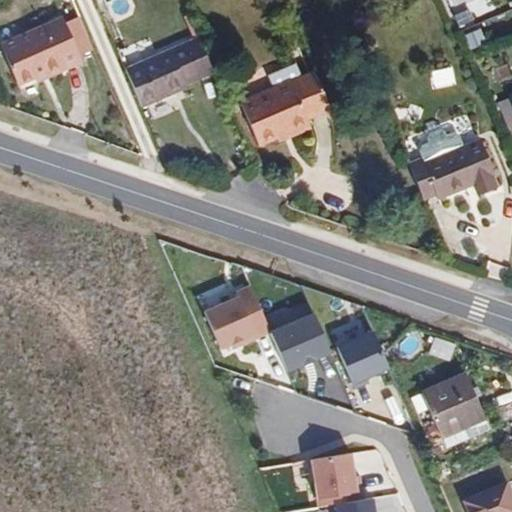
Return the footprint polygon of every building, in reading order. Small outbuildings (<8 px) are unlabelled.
[(71,28),(86,62),(100,57),(85,22),(71,28)] [(66,70),(69,76),(88,68),(86,62),(71,28),(69,23),(6,50),(23,88),(41,81),(66,70)] [(480,30),(463,36),(468,51),(485,45),(480,30)] [(196,92),(224,78),(210,46),(138,79),(152,113),(197,95),(196,92)] [(43,87),(69,76),(66,70),(41,81),(43,87)] [(318,77),(250,107),(267,146),(321,125),(319,121),(335,114),(318,77)] [(439,169),(476,153),(471,142),(464,141),(459,142),(456,138),(451,138),(438,143),(440,151),(434,154),(435,164),(439,169)] [(425,171),(441,208),(491,189),(496,201),(511,194),(511,188),(510,184),(511,180),(511,179),(497,145),(476,153),(439,169),(435,164),(425,171)] [(262,314),(271,336),(314,318),(305,297),(262,314)] [(267,338),(250,298),(205,316),(221,357),(267,338)] [(314,318),(271,336),(287,373),(330,356),(314,318)] [(332,330),(336,342),(361,334),(358,322),(332,330)] [(353,385),(391,369),(374,329),(337,344),(353,385)] [(475,400),(472,391),(465,378),(422,397),(441,440),(483,422),(475,400)] [(477,388),(472,391),(475,400),(481,397),(477,388)] [(483,422),(441,440),(446,451),(488,433),(483,422)] [(347,452),(309,460),(319,508),(357,500),(347,452)] [(511,511),(511,494),(472,510),(472,511),(511,511)] [(372,511),(370,499),(336,506),(337,511),(372,511)]
